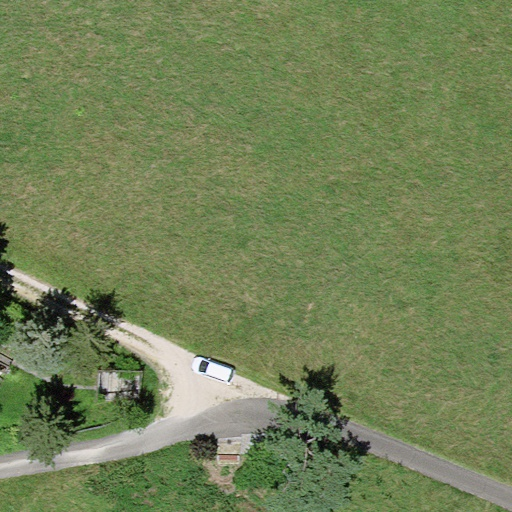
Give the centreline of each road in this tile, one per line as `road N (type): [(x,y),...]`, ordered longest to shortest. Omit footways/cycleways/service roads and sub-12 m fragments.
road 1 (track): [(511,502),(234,390),(0,277)]
road 2 (track): [(0,466),(162,438),(234,390)]
